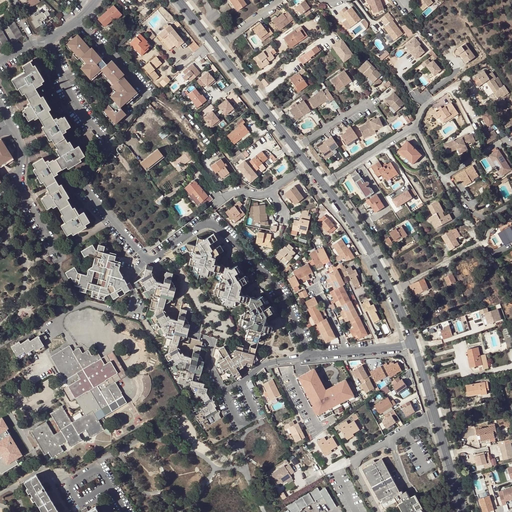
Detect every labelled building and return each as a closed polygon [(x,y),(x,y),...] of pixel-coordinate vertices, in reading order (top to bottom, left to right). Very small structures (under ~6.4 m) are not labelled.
[(229,0),(238,11),(247,5),(244,0),(229,0)] [(300,10),(302,13),(311,7),(305,0),(304,0),(296,6),(298,9),(299,9),(300,10)] [(386,9),(382,0),(370,0),(372,4),(376,13),(386,9)] [(419,0),(419,1),(418,1),(425,10),(435,2),(433,0),(419,0)] [(113,6),(98,20),(104,28),(113,19),(120,14),(113,6)] [(347,18),(356,10),(353,7),(349,10),(346,7),(340,12),(343,15),(344,14),(347,18)] [(43,13),(41,10),(31,16),(34,20),(32,21),(36,28),(43,24),(41,21),(47,18),(46,17),(50,14),(48,11),(43,13)] [(354,26),(362,19),(360,16),(359,16),(357,14),(358,14),(356,10),(347,18),(354,26)] [(279,17),(274,20),(280,28),(295,18),(289,11),(285,14),(284,12),(279,17)] [(405,34),(395,20),(396,20),(392,15),(385,21),(388,25),(386,27),(396,40),(405,34)] [(23,36),(14,21),(8,25),(17,39),(23,36)] [(268,31),(271,33),(274,32),(269,26),(267,28),(262,21),(254,28),(261,36),(268,31)] [(407,24),(402,27),(409,38),(414,34),(407,24)] [(182,48),(186,46),(169,25),(168,26),(165,29),(159,33),(171,48),(174,45),(176,47),(179,44),(182,48)] [(337,34),(333,28),(329,30),(334,37),(337,34)] [(0,29),(0,49),(10,43),(2,29),(0,29)] [(283,39),(290,48),(307,35),(302,29),(296,33),(295,30),(283,39)] [(171,48),(159,33),(157,35),(169,49),(171,48)] [(72,50),(75,52),(80,58),(81,57),(87,63),(85,64),(81,68),(84,71),(100,56),(97,53),(92,47),(91,49),(78,34),(73,38),(71,41),(67,44),(72,50)] [(141,34),(139,35),(146,43),(147,42),(148,41),(141,34)] [(147,42),(146,43),(139,35),(131,43),(134,47),(138,44),(144,51),(148,47),(149,47),(150,46),(147,42)] [(412,51),(417,58),(426,51),(420,45),(422,43),(416,37),(407,44),(413,51),(412,51)] [(345,38),(334,44),(343,62),(354,56),(345,38)] [(188,46),(193,52),(196,49),(192,43),(188,46)] [(464,57),(463,58),(466,62),(475,56),(466,43),(455,51),(456,54),(459,54),(460,53),(464,57)] [(134,47),(142,56),(149,49),(148,47),(144,51),(138,44),(134,47)] [(316,46),(313,47),(310,44),(302,50),(305,54),(298,59),(303,65),(316,56),(315,54),(319,51),(316,46)] [(267,62),(266,60),(272,56),(272,55),(275,52),(271,46),(254,57),(257,61),(255,62),(258,67),(262,64),(263,66),(268,63),(267,62)] [(389,51),(383,56),(386,59),(392,54),(389,51)] [(100,56),(84,71),(90,79),(96,74),(101,69),(103,71),(104,72),(109,78),(114,83),(112,85),(117,91),(111,96),(114,100),(103,110),(108,116),(110,118),(116,124),(119,121),(124,116),(120,111),(122,109),(120,107),(126,103),(132,98),(136,94),(122,77),(123,76),(111,61),(107,64),(102,59),(100,56)] [(162,64),(156,57),(144,68),(155,81),(159,78),(153,71),(162,64)] [(442,68),(434,59),(432,61),(429,58),(423,63),(426,66),(428,65),(435,74),(442,68)] [(122,77),(136,94),(138,93),(123,76),(125,75),(112,60),(111,61),(123,76),(122,77)] [(360,67),(378,86),(383,81),(379,77),(382,74),(368,60),(360,67)] [(30,61),(23,66),(25,69),(24,70),(25,72),(12,80),(18,89),(19,89),(23,94),(25,93),(31,102),(28,104),(29,106),(25,108),(25,109),(23,110),(24,113),(23,113),(25,115),(26,115),(29,121),(34,118),(35,119),(39,117),(44,126),(42,127),(50,140),(52,139),(58,149),(56,150),(60,157),(54,161),(53,160),(49,162),(48,160),(45,162),(43,158),(33,164),(36,169),(33,170),(41,183),(43,182),(46,186),(57,180),(54,177),(58,174),(57,172),(67,166),(68,169),(82,160),(81,158),(85,156),(79,146),(74,148),(70,141),(68,142),(63,134),(67,131),(66,129),(70,126),(65,116),(62,117),(58,119),(57,117),(54,119),(49,110),(51,109),(43,96),(41,97),(36,88),(43,84),(42,82),(44,81),(35,65),(33,66),(30,61)] [(200,73),(194,66),(189,71),(187,68),(182,72),(185,75),(182,77),(185,81),(188,78),(191,82),(195,78),(200,73)] [(345,85),(352,80),(349,75),(345,70),(332,80),(338,88),(344,84),(345,85)] [(289,78),(295,85),(296,87),(295,88),(297,92),(307,84),(300,75),(298,71),(289,78)] [(487,75),(484,71),(473,79),(481,90),(488,85),(493,92),(495,91),(498,97),(500,95),(501,97),(509,92),(504,85),(503,85),(498,77),(497,78),(492,71),(487,75)] [(197,81),(201,86),(204,83),(208,87),(210,85),(209,83),(214,79),(208,72),(197,81)] [(430,80),(427,78),(428,76),(424,73),(419,80),(426,85),(430,80)] [(158,85),(162,90),(169,83),(166,80),(163,83),(162,81),(158,85)] [(187,95),(194,104),(197,102),(200,105),(207,100),(202,94),(201,95),(196,89),(187,95)] [(314,107),(323,102),(327,98),(329,100),(330,101),(334,98),(327,89),(323,91),(322,89),(308,99),(309,100),(314,107)] [(390,107),(393,111),(394,112),(404,103),(395,92),(386,100),(391,105),(390,107)] [(219,107),(225,115),(230,111),(231,112),(234,109),(226,99),(223,102),(224,103),(219,107)] [(295,118),(302,113),(303,115),(310,110),(305,103),(303,100),(289,110),(295,118)] [(314,107),(309,100),(305,103),(310,110),(314,107)] [(440,119),(442,117),(443,116),(446,120),(452,115),(454,118),(460,114),(453,103),(444,109),(443,107),(439,109),(440,111),(436,114),(440,119)] [(497,121),(491,110),(483,114),(489,125),(497,121)] [(209,113),(210,114),(204,119),(210,126),(216,122),(216,123),(220,121),(212,111),(209,113)] [(407,122),(410,120),(405,112),(402,113),(407,122)] [(359,127),(363,135),(375,129),(384,126),(380,116),(371,120),(371,121),(367,123),(359,127)] [(228,136),(234,143),(241,138),(249,131),(243,124),(245,122),(242,119),(237,123),(240,126),(228,136)] [(353,137),(354,139),(358,136),(351,126),(345,130),(346,131),(341,135),(346,142),(353,137)] [(164,130),(158,135),(162,139),(168,135),(164,130)] [(495,130),(484,137),(488,144),(499,136),(495,130)] [(469,133),(461,137),(462,138),(458,139),(455,141),(455,140),(445,144),(448,152),(457,148),(458,148),(462,147),(463,152),(469,149),(466,143),(472,140),(473,142),(477,140),(474,133),(469,135),(469,133)] [(318,147),(324,155),(332,150),(339,145),(332,136),(325,141),(326,142),(323,143),(318,147)] [(0,182),(1,182),(0,179),(0,165),(6,161),(13,157),(3,140),(0,141),(0,182)] [(421,155),(408,141),(399,150),(413,164),(421,155)] [(158,149),(140,163),(145,169),(162,155),(158,149)] [(511,168),(511,167),(506,160),(505,160),(504,158),(505,157),(499,149),(490,155),(493,159),(494,158),(498,165),(497,166),(503,174),(511,168)] [(233,160),(241,153),(239,150),(230,157),(233,160)] [(252,167),(255,172),(259,169),(261,172),(265,168),(261,163),(268,158),(262,151),(249,161),(253,166),(252,167)] [(173,163),(176,166),(181,161),(184,165),(186,163),(187,164),(191,160),(193,163),(196,161),(193,158),(193,159),(188,152),(173,163)] [(241,159),(242,161),(246,158),(242,152),(241,153),(233,160),(231,161),(234,164),(241,159)] [(162,155),(145,169),(147,171),(164,157),(162,155)] [(211,166),(216,173),(218,172),(222,178),(230,173),(224,165),(225,164),(221,159),(211,166)] [(251,181),(257,176),(252,170),(250,171),(248,169),(250,167),(245,161),(239,165),(242,169),(240,170),(247,179),(249,177),(251,181)] [(382,167),(378,161),(371,166),(378,177),(381,174),(384,178),(385,177),(388,176),(390,179),(398,173),(391,162),(382,167)] [(475,178),(480,175),(473,165),(456,176),(460,183),(463,181),(466,186),(473,181),(472,180),(475,178)] [(201,176),(211,189),(216,185),(206,172),(201,176)] [(366,186),(369,185),(369,184),(369,183),(369,182),(368,182),(367,182),(364,183),(358,173),(351,177),(358,188),(360,187),(366,197),(373,192),(370,187),(367,187),(366,186)] [(60,185),(57,180),(46,186),(49,191),(46,193),(47,194),(43,197),(44,198),(41,199),(47,209),(52,206),(53,208),(57,205),(63,214),(61,216),(65,222),(61,225),(67,235),(72,232),(73,235),(87,226),(85,224),(90,221),(84,212),(79,214),(75,207),(73,208),(67,199),(69,197),(61,184),(60,185)] [(185,188),(191,195),(193,193),(198,199),(194,202),(197,206),(208,197),(195,180),(185,188)] [(180,189),(182,188),(179,184),(164,196),(166,200),(180,189)] [(294,187),(286,193),(290,198),(289,199),(290,199),(294,205),(302,198),(294,187)] [(407,190),(392,200),(397,207),(417,194),(413,188),(408,191),(407,190)] [(366,201),(369,205),(370,204),(371,204),(377,211),(384,206),(376,194),(366,201)] [(432,221),(436,228),(452,219),(450,213),(446,215),(444,216),(443,212),(444,211),(438,201),(428,206),(433,215),(428,218),(428,220),(430,221),(432,221)] [(239,202),(226,213),(231,220),(233,219),(235,222),(240,217),(239,216),(243,212),(239,207),(242,205),(239,202)] [(253,206),(255,223),(260,222),(260,225),(269,225),(269,221),(267,221),(265,221),(264,213),(266,213),(265,205),(258,205),(257,202),(253,203),(254,206),(253,206)] [(299,221),(294,220),(292,230),(297,231),(298,229),(302,230),(306,231),(310,217),(300,215),(299,221)] [(318,220),(327,232),(333,226),(334,226),(327,218),(324,215),(318,220)] [(333,226),(327,232),(329,235),(336,229),(333,226)] [(511,240),(511,230),(510,226),(499,232),(506,244),(511,240)] [(403,227),(398,230),(397,228),(390,232),(394,239),(399,237),(402,235),(403,237),(407,234),(403,227)] [(442,236),(446,243),(450,250),(459,244),(451,231),(442,236)] [(257,232),(255,242),(268,245),(267,247),(267,248),(272,249),(274,240),(270,239),(271,235),(257,232)] [(246,297),(243,296),(239,295),(240,291),(240,289),(241,287),(243,286),(250,282),(249,280),(249,279),(248,277),(247,277),(246,276),(241,279),(238,281),(235,275),(237,274),(240,272),(236,266),(232,269),(230,266),(227,265),(227,268),(224,268),(224,267),(221,266),(221,267),(216,266),(213,265),(214,261),(215,257),(224,252),(223,251),(224,249),(223,248),(221,248),(220,246),(215,249),(213,251),(209,245),(212,244),(217,240),(214,235),(204,241),(202,240),(202,239),(200,238),(199,239),(197,239),(196,246),(187,244),(179,249),(181,251),(182,253),(183,254),(187,251),(190,252),(194,253),(193,257),(192,258),(194,259),(193,265),(194,266),(199,267),(198,271),(197,273),(210,277),(210,275),(211,270),(215,271),(223,273),(223,274),(227,279),(224,280),(220,283),(219,285),(219,289),(216,289),(216,290),(215,290),(214,293),(215,294),(215,295),(220,297),(224,298),(223,302),(223,304),(234,307),(235,306),(237,301),(240,302),(248,296),(247,296),(246,297)] [(394,244),(389,237),(386,239),(390,246),(394,244)] [(351,255),(348,250),(342,241),(333,247),(342,261),(345,260),(347,263),(356,260),(352,255),(351,255)] [(95,257),(92,267),(90,276),(86,275),(77,273),(74,268),(67,271),(65,273),(68,278),(70,277),(73,282),(75,282),(74,285),(81,286),(79,290),(86,292),(87,288),(93,290),(92,294),(98,296),(105,298),(106,295),(108,296),(111,294),(114,299),(131,290),(127,284),(125,280),(120,278),(118,275),(118,274),(121,265),(119,264),(120,262),(121,261),(119,258),(118,260),(116,259),(116,257),(104,254),(106,248),(99,246),(98,251),(96,251),(92,245),(81,251),(85,257),(88,255),(95,257)] [(276,258),(279,261),(283,257),(287,261),(288,262),(293,257),(292,257),(295,253),(298,249),(295,247),(293,249),(289,245),(286,248),(285,247),(279,253),(279,254),(276,258)] [(316,250),(320,260),(327,257),(322,246),(316,250)] [(316,250),(309,253),(312,259),(314,263),(320,260),(316,250)] [(310,268),(307,263),(300,267),(306,279),(309,278),(307,274),(312,272),(310,268)] [(193,387),(195,388),(198,389),(197,393),(197,396),(202,397),(205,402),(206,403),(207,406),(208,407),(194,414),(196,417),(198,421),(201,425),(214,418),(217,423),(222,420),(220,416),(221,413),(219,412),(218,412),(216,409),(215,407),(216,404),(216,403),(214,402),(213,403),(206,392),(208,391),(208,389),(204,388),(205,384),(199,383),(202,372),(204,371),(202,370),(203,368),(204,368),(203,366),(204,364),(202,362),(198,361),(199,358),(194,351),(192,360),(190,359),(190,358),(185,356),(182,356),(178,347),(181,337),(187,338),(190,326),(184,324),(187,312),(181,311),(179,312),(179,314),(180,316),(178,322),(170,320),(168,319),(164,312),(166,304),(167,300),(171,301),(173,301),(176,289),(175,288),(170,287),(172,283),(174,275),(168,274),(167,274),(167,275),(166,275),(166,276),(166,277),(166,278),(164,285),(158,283),(153,275),(155,268),(148,267),(147,273),(144,274),(146,276),(145,279),(138,283),(142,289),(148,300),(154,302),(152,310),(158,312),(156,318),(153,320),(162,336),(167,338),(165,346),(171,348),(169,355),(167,357),(176,374),(183,376),(180,385),(186,387),(186,389),(189,390),(189,391),(190,390),(192,391),(193,387)] [(296,279),(301,277),(302,280),(303,281),(306,279),(300,267),(292,271),(294,274),(296,279)] [(328,283),(340,277),(336,269),(330,272),(328,273),(330,278),(326,280),(328,283)] [(349,278),(354,288),(360,285),(358,281),(357,279),(359,277),(357,272),(354,274),(352,270),(347,272),(345,269),(344,270),(342,271),(344,275),(346,279),(349,278)] [(456,280),(452,273),(444,278),(447,284),(447,285),(456,281),(456,280)] [(292,287),(297,285),(299,284),(298,282),(296,279),(294,274),(288,277),(292,287)] [(344,285),(340,277),(328,283),(326,284),(328,287),(333,285),(335,289),(342,286),(344,285)] [(414,295),(428,288),(424,279),(410,285),(414,295)] [(331,296),(333,299),(346,293),(342,286),(335,289),(333,290),(335,294),(331,296)] [(262,311),(259,305),(261,304),(264,302),(259,292),(255,294),(258,299),(257,300),(255,296),(253,296),(252,299),(249,298),(248,296),(240,302),(248,304),(249,305),(252,310),(249,311),(245,313),(245,315),(244,320),(241,319),(239,320),(239,322),(240,323),(239,325),(244,326),(249,327),(248,331),(247,333),(260,336),(261,334),(262,331),(265,332),(268,332),(268,330),(270,329),(269,328),(269,326),(267,326),(263,325),(264,320),(265,317),(274,312),(273,311),(274,310),(272,308),(271,308),(270,306),(265,309),(262,311)] [(333,299),(337,307),(338,307),(341,305),(350,301),(346,293),(333,299)] [(315,304),(317,304),(314,297),(310,299),(305,302),(307,308),(315,304)] [(339,311),(341,315),(353,309),(350,301),(341,305),(343,310),(340,311),(339,311)] [(367,311),(372,321),(378,319),(375,312),(376,311),(373,305),(370,306),(368,301),(361,305),(364,312),(367,311)] [(323,310),(322,307),(317,309),(315,304),(307,308),(307,309),(310,316),(323,310)] [(342,318),(343,317),(346,316),(349,321),(350,320),(357,316),(353,309),(341,315),(342,318)] [(498,309),(485,313),(488,324),(501,320),(498,309)] [(323,310),(310,316),(314,324),(316,323),(323,320),(321,316),(325,313),(323,310)] [(351,333),(363,327),(359,319),(351,323),(353,327),(349,330),(351,333)] [(317,326),(321,334),(332,328),(331,325),(329,326),(328,324),(326,321),(317,326)] [(453,336),(452,335),(449,325),(444,327),(444,328),(440,329),(443,339),(453,336)] [(192,327),(191,333),(199,335),(201,329),(192,327)] [(358,338),(367,334),(363,327),(351,333),(352,336),(356,334),(358,338)] [(334,337),(333,335),(332,333),(334,332),(332,328),(321,334),(325,342),(334,337)] [(511,347),(511,341),(508,328),(502,330),(508,349),(511,347)] [(19,343),(11,347),(17,357),(26,352),(27,354),(35,350),(36,351),(44,347),(42,342),(47,339),(44,334),(30,342),(29,340),(21,345),(19,343)] [(253,363),(258,360),(255,355),(256,350),(250,348),(249,351),(248,354),(242,352),(243,349),(240,346),(237,345),(236,352),(233,354),(229,356),(227,352),(224,348),(220,350),(219,351),(222,355),(224,359),(220,361),(218,362),(217,368),(223,370),(225,373),(226,372),(230,370),(232,374),(236,381),(238,380),(240,379),(242,378),(238,371),(243,368),(243,367),(246,365),(252,367),(253,363)] [(44,347),(36,351),(37,353),(38,355),(46,350),(44,347)] [(73,352),(70,347),(52,357),(69,386),(63,390),(70,402),(76,398),(86,416),(95,410),(101,419),(127,403),(115,383),(127,376),(113,352),(101,359),(98,353),(92,357),(88,351),(83,355),(79,349),(73,352)] [(486,369),(485,364),(488,363),(486,354),(480,355),(479,347),(468,349),(469,358),(471,357),(474,371),(486,369)] [(29,358),(37,353),(36,351),(35,350),(27,354),(27,355),(29,358)] [(17,357),(19,360),(27,355),(27,354),(26,352),(17,357)] [(394,363),(388,366),(384,368),(390,378),(397,374),(397,373),(401,370),(397,363),(395,365),(394,363)] [(362,367),(353,372),(357,379),(359,378),(363,386),(362,386),(364,390),(366,394),(374,390),(362,367)] [(386,377),(380,367),(369,372),(375,383),(386,377)] [(314,368),(297,377),(319,421),(325,417),(329,425),(336,421),(330,408),(329,407),(352,395),(345,380),(338,383),(341,390),(339,391),(338,388),(323,395),(313,375),(316,374),(314,368)] [(325,390),(316,374),(313,375),(323,395),(338,388),(339,391),(341,390),(338,383),(325,390)] [(400,381),(398,377),(391,382),(394,385),(393,386),(398,393),(407,386),(404,383),(403,382),(404,382),(402,379),(400,381)] [(487,394),(487,390),(485,382),(488,382),(490,382),(489,380),(481,381),(481,382),(466,385),(468,396),(481,394),(482,395),(487,394)] [(280,396),(273,381),(264,385),(267,392),(264,394),(268,402),(280,396)] [(383,388),(385,394),(391,391),(389,385),(383,388)] [(352,395),(329,407),(330,408),(353,397),(352,395)] [(375,408),(380,415),(382,413),(384,416),(388,414),(386,411),(391,407),(396,404),(393,400),(390,402),(387,397),(373,407),(374,409),(375,408)] [(409,405),(407,402),(401,405),(403,409),(402,409),(406,416),(415,411),(411,404),(409,405)] [(62,408),(51,414),(62,432),(54,436),(46,424),(32,432),(45,455),(49,453),(52,458),(63,451),(60,447),(68,442),(71,447),(82,440),(79,435),(86,431),(90,438),(104,430),(98,421),(101,419),(95,410),(86,416),(82,418),(75,422),(72,424),(62,408)] [(393,418),(397,415),(393,410),(390,412),(392,415),(382,421),(387,428),(396,422),(394,419),(393,419),(392,418),(393,418)] [(0,472),(1,474),(18,464),(15,459),(22,455),(6,429),(8,428),(2,418),(0,418),(0,472)] [(338,427),(346,438),(353,434),(360,430),(355,422),(354,421),(349,425),(346,422),(338,427)] [(294,425),(292,422),(284,426),(286,429),(288,429),(290,428),(293,435),(291,436),(295,443),(304,438),(297,424),(294,425)] [(492,426),(495,425),(495,423),(488,425),(489,427),(476,429),(477,435),(480,435),(481,441),(495,438),(494,434),(492,426)] [(326,441),(324,438),(316,443),(324,454),(331,450),(337,446),(332,438),(326,441)] [(503,461),(511,459),(511,448),(510,440),(503,442),(504,446),(500,447),(503,461)] [(476,456),(478,466),(487,463),(484,454),(476,456)] [(407,495),(405,492),(402,494),(401,491),(400,491),(399,492),(398,490),(380,459),(361,469),(383,508),(395,501),(401,511),(423,511),(415,495),(409,498),(407,495)] [(288,481),(286,478),(290,476),(294,473),(289,466),(285,469),(282,471),(280,470),(271,476),(277,485),(281,483),(282,485),(288,481)] [(97,511),(95,507),(88,511),(86,508),(81,511),(57,511),(35,475),(23,482),(27,488),(25,489),(28,493),(29,493),(32,497),(30,497),(33,501),(34,500),(41,511),(97,511)] [(307,494),(312,502),(313,503),(317,502),(316,500),(322,496),(330,510),(336,506),(325,488),(320,491),(317,487),(307,494)] [(511,489),(504,492),(505,495),(501,497),(504,507),(508,505),(507,503),(511,500),(511,489)] [(312,502),(307,494),(296,500),(301,509),(312,502)] [(483,511),(495,511),(490,497),(480,501),(483,511)] [(299,511),(302,510),(301,509),(296,500),(286,506),(288,510),(284,511),(296,511),(298,511),(299,511)]
